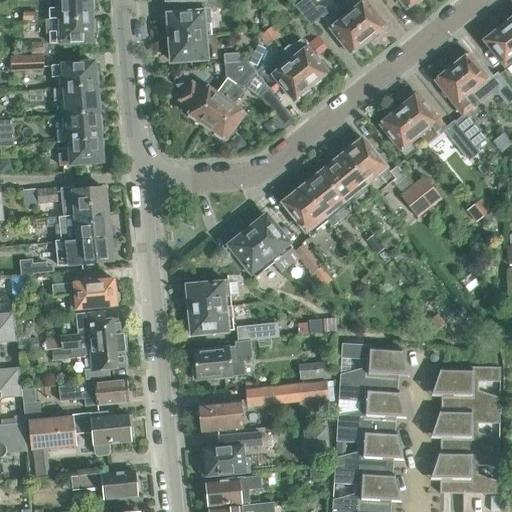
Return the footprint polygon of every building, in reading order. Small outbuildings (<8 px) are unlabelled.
[(56,21),(92,20),(91,0),(54,0),(55,9),(48,9),(49,21),(56,21)] [(325,21),(351,54),(359,47),(361,49),(369,42),(348,16),(341,8),(332,15),(327,9),(318,6),(315,8),(309,0),(302,0),(294,7),(309,27),(322,17),(325,21)] [(385,26),(364,0),(351,0),(350,1),(341,8),(348,16),(369,42),(378,36),(376,33),(385,26)] [(399,0),(406,9),(415,1),(417,3),(421,0),(399,0)] [(193,13),(168,15),(169,38),(204,36),(210,35),(209,23),(209,13),(215,13),(215,6),(193,6),(193,13)] [(22,22),(37,22),(36,13),(22,13),(22,22)] [(511,19),(502,27),(511,39),(511,19)] [(93,43),(92,20),(56,21),(56,33),(49,33),(49,45),(93,43)] [(511,39),(502,27),(484,42),(506,70),(511,64),(511,39)] [(210,35),(204,36),(169,38),(171,61),(212,59),(210,35)] [(327,49),(317,37),(308,44),(318,56),(327,49)] [(282,51),(290,62),(310,87),(328,73),(302,40),(293,47),(288,47),(282,51)] [(31,55),(43,55),(43,44),(31,44),(31,55)] [(469,54),(451,68),(479,104),(495,92),(502,93),(510,104),(511,102),(511,86),(500,72),(496,75),(495,74),(489,79),(469,54)] [(224,64),(238,63),(237,55),(223,56),(224,64)] [(12,72),(44,70),(43,56),(12,58),(12,72)] [(293,101),(310,87),(290,62),(282,68),(276,60),(267,68),(293,101)] [(60,89),(96,86),(94,62),(51,65),(52,77),(59,76),(60,89)] [(247,62),(238,63),(224,64),(225,80),(227,81),(216,95),(205,87),(203,90),(192,82),(179,101),(189,108),(186,113),(205,127),(249,66),(247,62)] [(243,93),(246,88),(258,97),(267,88),(249,66),(205,127),(207,128),(208,132),(212,135),(216,135),(225,141),(243,115),(232,107),(242,92),(243,93)] [(464,116),(479,104),(451,68),(434,82),(461,117),(454,122),(479,153),(480,153),(476,148),(485,140),(467,117),(466,118),(464,116)] [(98,110),(96,86),(60,89),(53,89),(54,100),(61,100),(62,113),(98,110)] [(29,103),(43,102),(41,91),(28,92),(29,103)] [(479,153),(454,122),(453,121),(443,130),(417,96),(399,111),(419,136),(428,129),(434,137),(443,131),(468,162),(479,153)] [(419,136),(399,111),(380,126),(406,160),(415,153),(409,144),(419,136)] [(64,143),(100,140),(98,114),(62,117),(63,131),(56,132),(58,143),(64,143)] [(271,120),(264,125),(271,136),(278,131),(271,120)] [(14,121),(0,121),(0,147),(15,147),(14,121)] [(227,142),(237,154),(247,147),(237,135),(227,142)] [(344,156),(376,195),(392,182),(395,180),(389,173),(363,140),(362,139),(354,145),(351,145),(345,149),(344,153),(343,154),(344,156)] [(102,161),(100,140),(64,143),(65,154),(59,154),(60,165),(102,161)] [(358,209),(376,195),(344,156),(325,172),(348,200),(350,199),(358,209)] [(0,173),(17,173),(17,161),(0,161),(0,173)] [(321,174),(302,190),(325,219),(330,225),(337,219),(332,214),(344,203),(321,174)] [(423,177),(412,186),(430,209),(441,200),(423,177)] [(399,196),(417,219),(430,209),(412,186),(402,194),(399,196)] [(56,188),(36,190),(38,205),(57,203),(56,188)] [(72,188),(59,189),(62,217),(75,217),(107,213),(104,188),(72,192),(72,188)] [(38,208),(38,205),(36,190),(22,191),(24,209),(38,208)] [(313,228),(325,219),(302,190),(282,206),(310,240),(317,233),(313,228)] [(482,199),(473,206),(483,218),(483,217),(490,226),(497,220),(490,211),(491,211),(482,199)] [(475,223),(483,218),(473,206),(466,211),(475,223)] [(107,213),(75,217),(46,219),(47,228),(59,227),(60,241),(55,242),(55,243),(110,237),(107,213)] [(289,247),(266,217),(248,232),(269,260),(280,274),(298,259),(323,290),(332,282),(315,260),(307,250),(303,245),(294,252),(290,246),(289,247)] [(387,251),(408,234),(397,222),(377,239),(387,251)] [(237,274),(245,268),(254,279),(264,271),(260,266),(269,260),(248,232),(229,247),(234,254),(226,259),(237,274)] [(377,255),(384,249),(374,236),(367,241),(377,255)] [(55,243),(57,267),(80,265),(112,262),(110,237),(55,243)] [(322,255),(314,244),(307,250),(315,260),(322,255)] [(51,258),(31,260),(32,275),(52,274),(51,258)] [(227,284),(188,287),(190,310),(224,308),(224,296),(236,295),(235,284),(244,283),(244,282),(239,275),(226,276),(227,284)] [(22,278),(12,279),(13,297),(24,297),(22,278)] [(65,284),(53,285),(54,296),(69,295),(71,310),(76,310),(117,306),(117,302),(119,301),(118,294),(116,293),(115,279),(82,283),(65,284)] [(232,307),(224,308),(190,310),(192,334),(234,330),(232,307)] [(0,341),(14,340),(15,342),(16,342),(13,313),(9,314),(0,314),(0,341)] [(70,348),(123,343),(121,319),(105,321),(104,313),(78,315),(80,335),(62,337),(63,348),(70,348)] [(437,330),(444,325),(437,316),(430,321),(437,330)] [(322,321),(321,321),(323,333),(339,332),(338,318),(322,320),(322,321)] [(323,333),(321,321),(307,322),(308,335),(323,334),(323,333)] [(237,343),(278,339),(277,324),(236,328),(237,343)] [(499,347),(511,347),(511,335),(500,334),(499,347)] [(18,340),(19,354),(39,352),(38,338),(18,340)] [(72,360),(71,358),(71,349),(59,350),(58,339),(45,341),(46,352),(51,352),(52,362),(72,360)] [(192,366),(193,380),(215,378),(216,380),(232,378),(232,376),(244,375),(243,361),(251,360),(250,342),(237,343),(236,343),(236,347),(193,351),(195,366),(192,366)] [(70,348),(71,349),(71,358),(84,357),(84,355),(91,354),(92,370),(84,371),(85,380),(109,378),(108,369),(125,367),(123,343),(70,348)] [(339,375),(338,387),(397,390),(395,389),(397,368),(404,366),(400,348),(341,344),(340,359),(361,360),(361,369),(339,375)] [(327,363),(318,364),(319,379),(329,379),(327,363)] [(500,368),(441,367),(435,385),(442,387),(442,409),(440,409),(499,410),(499,398),(478,391),(478,382),(499,382),(500,368)] [(0,397),(20,395),(20,397),(21,397),(19,369),(0,370),(0,397)] [(88,397),(88,406),(127,403),(125,381),(95,383),(93,384),(93,385),(61,388),(62,400),(88,397)] [(198,405),(201,432),(243,429),(241,408),(300,402),(301,404),(332,401),(332,384),(269,389),(246,391),(246,401),(198,405)] [(358,411),(337,416),(336,428),(395,432),(395,431),(393,431),(394,409),(402,407),(397,390),(338,387),(338,400),(359,402),(358,411)] [(40,415),(39,403),(23,404),(24,416),(40,415)] [(499,410),(440,409),(434,426),(442,429),(441,451),(440,451),(499,452),(499,440),(477,433),(477,424),(499,424),(499,410)] [(74,416),(30,421),(32,450),(46,448),(76,445),(75,431),(91,430),(94,454),(97,456),(106,455),(108,453),(108,444),(130,442),(130,439),(132,436),(132,429),(128,427),(127,414),(109,416),(108,412),(74,416)] [(23,415),(13,416),(13,419),(14,425),(23,424),(23,415)] [(0,482),(2,482),(2,481),(1,481),(0,474),(0,457),(0,458),(1,458),(1,457),(2,457),(2,456),(3,456),(4,455),(4,454),(5,453),(5,452),(5,451),(5,450),(25,448),(25,451),(26,450),(23,424),(14,425),(0,425),(0,482)] [(325,426),(303,428),(305,444),(311,443),(327,442),(325,426)] [(395,432),(336,428),(335,442),(357,443),(356,453),(334,458),(334,470),(392,474),(392,473),(391,473),(392,451),(399,449),(395,432)] [(262,432),(219,436),(220,448),(203,450),(206,476),(250,472),(249,458),(244,459),(243,447),(263,445),(262,432)] [(46,448),(32,450),(35,475),(49,474),(46,448)] [(499,452),(440,451),(434,468),(441,471),(441,492),(439,492),(439,494),(498,495),(498,482),(477,475),(477,466),(498,466),(499,452)] [(334,470),(333,484),(354,485),(354,494),(332,500),(331,511),(334,511),(388,511),(389,493),(397,491),(392,474),(334,470)] [(73,491),(104,488),(105,500),(137,496),(134,471),(71,478),(73,491)] [(250,504),(248,491),(261,490),(260,477),(224,480),(224,482),(206,483),(208,506),(240,503),(240,505),(250,504)]
